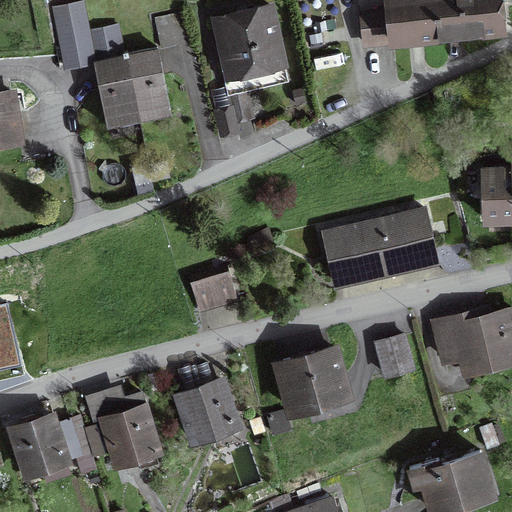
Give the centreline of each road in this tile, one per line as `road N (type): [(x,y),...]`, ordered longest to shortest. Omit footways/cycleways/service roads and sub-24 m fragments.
road 1 (residential): [(511,53),(103,223),(0,253)]
road 2 (residential): [(511,280),(163,356),(0,406)]
